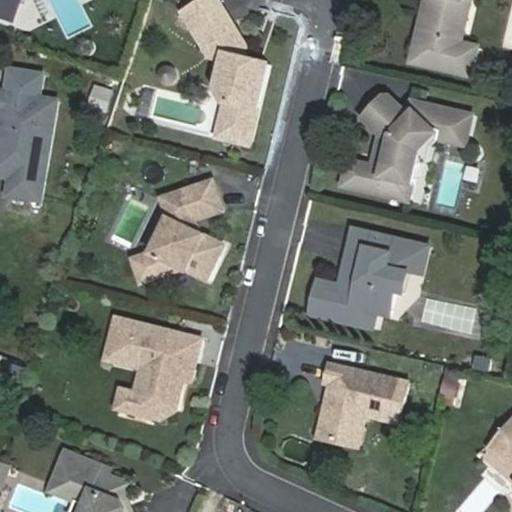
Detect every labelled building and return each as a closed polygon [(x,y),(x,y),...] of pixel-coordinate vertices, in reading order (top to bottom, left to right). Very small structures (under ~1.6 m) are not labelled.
[(20,0),(6,0),(2,13),(15,17),(20,0)] [(202,0),(182,12),(201,44),(216,35),(226,51),(223,61),(217,88),(226,102),(217,136),(250,144),(269,64),(257,61),(256,66),(242,63),(243,58),(246,47),(217,0),(202,0)] [(428,0),(422,27),(427,28),(425,38),(420,37),(415,57),(472,70),(478,44),(461,40),(470,0),(428,0)] [(216,35),(201,44),(210,59),(223,61),(226,51),(216,35)] [(257,61),(243,58),(242,63),(256,66),(257,61)] [(42,199),(58,99),(0,89),(0,110),(0,111),(0,171),(2,174),(11,176),(8,193),(42,199)] [(105,126),(110,91),(95,89),(90,124),(105,126)] [(348,156),(342,181),(408,197),(417,158),(422,155),(425,142),(422,136),(432,124),(446,128),(451,107),(412,97),(403,106),(389,92),(384,92),(363,114),(379,130),(375,149),(379,150),(376,162),(372,162),(348,156)] [(470,111),(451,107),(446,128),(432,124),(422,136),(425,142),(422,155),(417,158),(426,161),(431,142),(437,135),(463,141),(470,111)] [(152,254),(134,260),(141,283),(183,269),(186,270),(203,236),(197,233),(192,221),(221,211),(211,182),(163,199),(170,219),(152,254)] [(352,258),(348,274),(341,272),(339,281),(317,276),(309,309),(371,324),(375,308),(388,311),(394,286),(401,288),(405,269),(412,239),(352,225),(344,257),(352,258)] [(412,239),(405,269),(420,272),(427,243),(412,239)] [(344,257),(341,272),(348,274),(352,258),(344,257)] [(141,368),(135,393),(130,412),(159,420),(172,410),(181,379),(188,381),(199,340),(115,317),(104,358),(141,368)] [(405,378),(327,360),(322,380),(327,381),(314,435),(354,444),(362,411),(395,419),(405,378)] [(130,412),(135,393),(120,389),(115,408),(130,412)] [(511,426),(494,449),(511,463),(511,426)] [(52,486),(88,501),(83,511),(124,511),(122,503),(129,485),(107,476),(110,470),(66,452),(52,486)] [(11,465),(0,461),(0,481),(5,483),(11,465)] [(83,511),(88,501),(52,486),(50,491),(75,501),(70,511),(83,511)]
